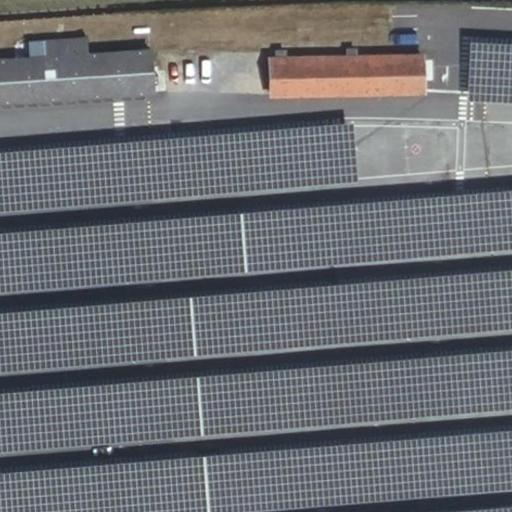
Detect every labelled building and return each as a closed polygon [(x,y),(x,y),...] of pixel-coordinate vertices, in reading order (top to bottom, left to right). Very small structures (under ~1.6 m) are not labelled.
[(418,92),(416,57),(385,58),(384,19),(365,20),(366,58),(312,59),(311,22),(295,22),(296,60),(269,61),(271,96),(418,92)] [(0,104),(149,93),(146,51),(84,55),(83,40),(44,43),(45,58),(0,61),(0,104)] [(511,42),(469,41),(468,97),(511,99),(511,42)] [(349,122),(0,152),(0,209),(354,179),(349,122)] [(0,291),(511,247),(511,189),(0,231),(0,291)] [(511,269),(0,310),(0,377),(511,331),(511,269)] [(511,348),(0,389),(0,455),(511,409),(511,348)] [(511,432),(0,473),(0,511),(243,511),(511,491),(511,432)]
